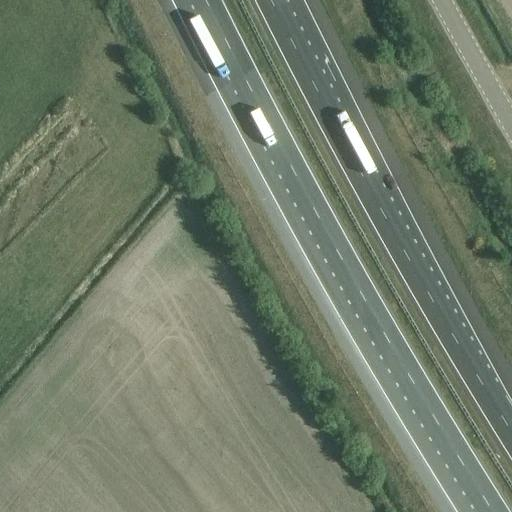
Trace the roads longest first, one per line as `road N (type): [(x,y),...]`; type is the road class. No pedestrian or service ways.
road 1 (motorway): [(205,0),(367,309),(495,511)]
road 2 (motorway): [(511,436),(270,0)]
road 3 (unclassified): [(511,125),(443,0)]
